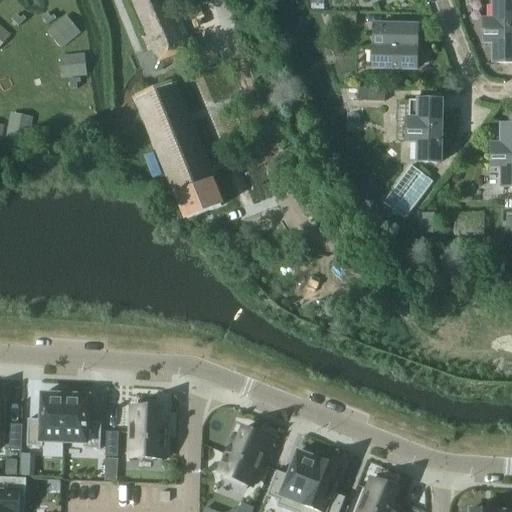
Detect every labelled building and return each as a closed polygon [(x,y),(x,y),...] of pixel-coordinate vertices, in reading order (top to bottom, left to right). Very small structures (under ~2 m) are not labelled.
[(136,0),(154,45),(160,59),(184,50),(179,39),(165,5),(163,0),(136,0)] [(494,45),(494,64),(511,64),(511,3),(494,3),(494,23),(484,23),(484,45),(494,45)] [(357,14),(331,13),(330,26),(356,27),(357,14)] [(47,14),(42,18),(48,26),(57,20),(54,17),(51,19),(47,14)] [(16,16),(11,21),(18,28),(26,20),(23,17),(20,20),(16,16)] [(375,27),(374,69),(415,71),(416,28),(375,27)] [(185,55),(190,69),(247,50),(242,37),(185,55)] [(80,80),(69,81),(70,91),(77,90),(76,84),(80,84),(80,80)] [(154,92),(133,100),(134,103),(138,101),(187,221),(221,207),(172,87),(177,85),(176,83),(171,85),(154,92)] [(358,89),(358,102),(384,103),(385,90),(358,89)] [(418,164),(440,164),(441,103),(409,103),(409,144),(418,144),(418,164)] [(502,147),(492,147),(492,170),(502,170),(502,189),(511,188),(511,128),(502,128),(502,147)] [(40,129),(38,140),(48,141),(49,134),(43,133),(44,129),(40,129)] [(1,145),(0,156),(4,156),(4,152),(10,152),(11,146),(1,145)] [(383,204),(404,220),(432,183),(411,167),(383,204)] [(419,216),(419,231),(433,232),(433,217),(419,216)] [(242,248),(238,235),(226,238),(231,252),(242,248)] [(64,444),(66,392),(54,391),(54,396),(42,395),(41,421),(28,421),(27,448),(42,448),(43,444),(64,444)] [(64,444),(85,445),(85,450),(100,451),(101,423),(88,423),(90,397),(78,397),(78,392),(66,392),(64,444)] [(131,409),(129,459),(165,460),(165,449),(166,449),(166,448),(165,448),(165,444),(166,444),(166,443),(165,443),(166,439),(166,438),(165,438),(166,433),(167,433),(166,433),(166,427),(160,427),(160,410),(137,409),(131,409)] [(9,451),(21,451),(22,426),(10,426),(9,451)] [(222,464),(218,475),(222,476),(220,481),(246,491),(247,486),(252,488),(270,441),(264,439),(264,438),(243,430),(236,446),(230,443),(228,448),(227,449),(228,450),(227,453),(226,453),(225,454),(226,454),(224,459),(224,458),(223,459),(224,460),(223,464),(222,463),(221,464),(222,464)] [(117,458),(118,434),(106,433),(105,458),(117,458)] [(276,472),(266,497),(278,502),(277,507),(290,511),(299,511),(320,460),(319,460),(319,461),(298,453),(291,469),(288,477),(286,476),(276,472)] [(6,460),(6,476),(18,476),(18,461),(6,460)] [(320,460),(299,511),(339,511),(345,499),(333,494),(343,469),(331,464),(323,461),(320,460)] [(23,496),(24,480),(0,479),(0,511),(19,511),(20,495),(23,496)] [(370,481),(358,511),(396,511),(398,509),(392,507),(398,491),(377,482),(376,483),(370,481)]
